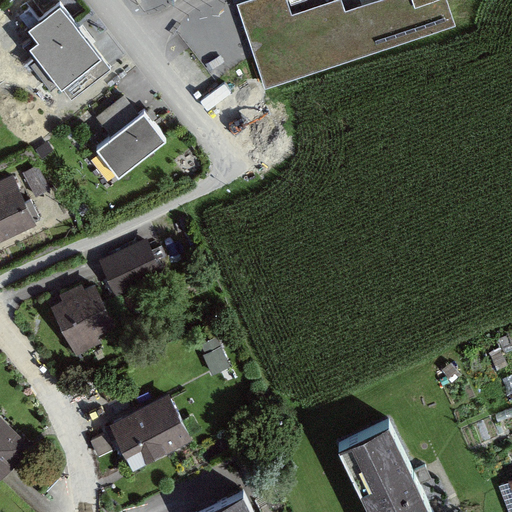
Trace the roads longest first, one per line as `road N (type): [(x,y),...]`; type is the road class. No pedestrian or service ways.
road 1 (residential): [(103,0),(238,173)]
road 2 (residential): [(0,332),(51,392),(79,459),(84,511)]
